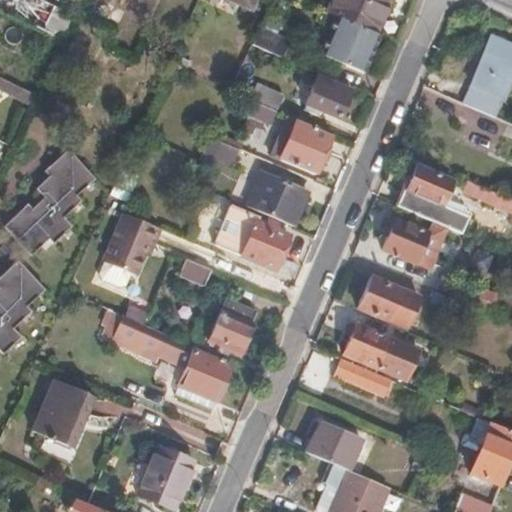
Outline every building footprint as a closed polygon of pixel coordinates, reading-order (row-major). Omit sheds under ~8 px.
[(51,3),(45,0),(0,0),(0,13),(58,42),(73,13),(51,3)] [(228,0),(247,9),(251,0),(228,0)] [(373,34),(386,0),(332,0),(326,15),(332,17),(373,34)] [(360,75),(377,36),(373,34),(332,17),(316,56),(360,75)] [(286,42),(256,29),(248,45),(279,59),(286,42)] [(493,119),(511,72),(511,42),(492,34),(460,103),(462,104),(493,119)] [(336,117),(348,88),(317,74),(313,83),(311,82),(302,103),(336,117)] [(274,111),(280,96),(255,85),(249,101),(253,103),(271,110),(274,111)] [(267,120),(271,110),(253,103),(250,112),(267,120)] [(282,145),(292,119),(282,115),(271,140),(282,145)] [(313,174),(328,135),(292,119),(282,145),(271,140),(266,154),(313,174)] [(227,165),(234,149),(211,139),(207,137),(200,152),(227,165)] [(62,220),(80,203),(75,197),(93,180),(66,150),(47,166),(52,172),(34,189),(42,199),(24,216),(19,210),(1,226),(3,229),(26,256),(45,239),(51,245),(65,230),(69,228),(62,220)] [(441,207),(451,183),(414,166),(404,192),(400,190),(393,206),(429,221),(443,228),(460,235),(466,218),(441,207)] [(304,193),(258,172),(244,207),(290,227),(304,193)] [(511,201),(466,182),(461,192),(511,213),(511,201)] [(286,237),(289,230),(228,204),(210,242),(288,278),(302,244),(286,237)] [(147,243),(154,226),(119,211),(99,258),(101,259),(128,271),(131,273),(144,242),(147,243)] [(426,270),(443,228),(429,221),(424,233),(392,219),(379,250),(426,270)] [(201,285),(208,268),(183,257),(175,273),(201,285)] [(29,311),(25,306),(43,289),(16,258),(0,272),(0,278),(2,281),(0,282),(0,353),(18,336),(11,328),(29,311)] [(128,271),(101,259),(96,270),(99,277),(117,285),(123,282),(128,271)] [(458,301),(464,287),(436,274),(429,289),(458,301)] [(403,327),(415,300),(367,278),(355,306),(403,327)] [(484,312),(491,296),(469,286),(461,303),(484,312)] [(461,307),(431,294),(427,304),(457,317),(461,307)] [(236,353),(249,323),(245,322),(250,312),(223,300),(206,340),(236,353)] [(176,341),(141,325),(124,318),(120,327),(114,339),(138,350),(137,352),(149,358),(153,348),(173,357),(180,342),(176,341)] [(404,381),(418,349),(354,321),(339,353),(404,381)] [(184,362),(189,351),(191,347),(180,342),(173,357),(184,362)] [(209,409),(227,367),(189,351),(184,362),(171,392),(209,409)] [(362,371),(336,360),(331,374),(355,385),(362,371)] [(64,454),(86,403),(48,386),(26,437),(64,454)] [(358,445),(336,432),(338,429),(320,418),(300,453),(325,464),(342,471),(358,445)] [(502,473),(511,451),(511,450),(511,434),(484,423),(463,473),(484,482),(475,504),(454,495),(446,511),(486,511),(496,487),(502,473)] [(183,472),(177,470),(182,457),(153,445),(132,493),(169,509),(183,472)] [(422,473),(428,458),(415,453),(408,467),(422,473)] [(183,472),(189,460),(182,457),(177,470),(183,472)] [(318,511),(372,511),(383,488),(342,471),(325,464),(316,482),(321,485),(310,508),(318,511)]
